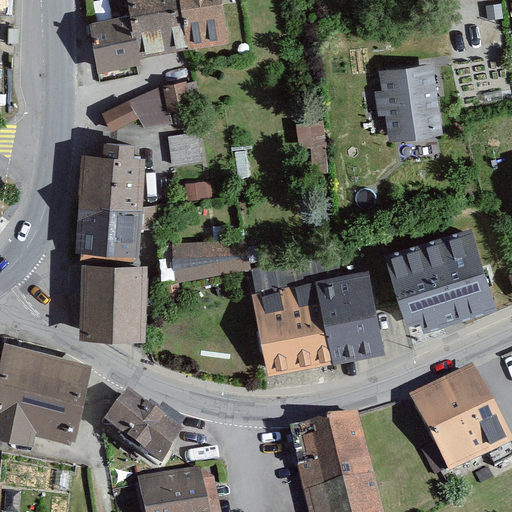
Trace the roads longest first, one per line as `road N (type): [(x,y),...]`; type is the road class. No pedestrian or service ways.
road 1 (tertiary): [(511,332),(376,391),(304,408),(233,411)]
road 2 (secondary): [(56,0),(58,147),(47,198),(18,260)]
road 3 (tertiary): [(233,411),(65,339),(21,293)]
